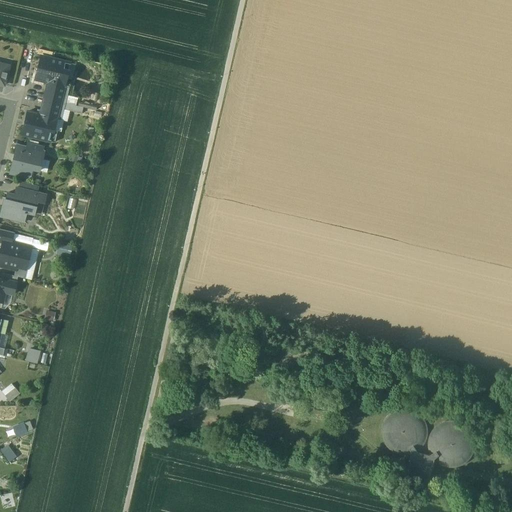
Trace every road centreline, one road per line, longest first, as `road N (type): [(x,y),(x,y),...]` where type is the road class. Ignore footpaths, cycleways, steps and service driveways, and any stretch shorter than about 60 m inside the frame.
road 1 (track): [(243,0),(144,430)]
road 2 (track): [(144,430),(232,401),(299,418)]
